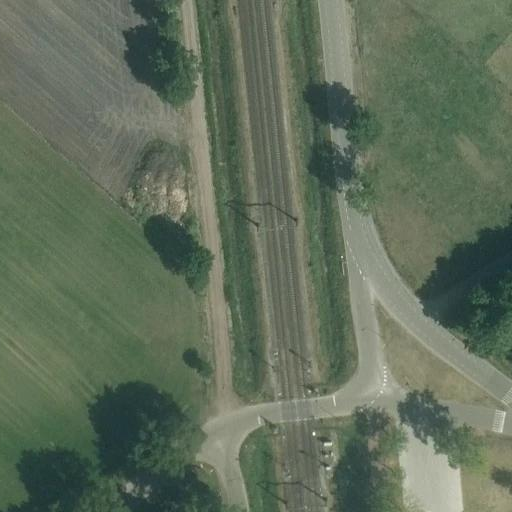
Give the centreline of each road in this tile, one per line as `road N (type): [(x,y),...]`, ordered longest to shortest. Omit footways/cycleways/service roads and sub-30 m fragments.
road 1 (track): [(222,426),(185,0)]
road 2 (tertiary): [(362,251),(329,0)]
road 3 (tertiary): [(511,396),(381,283),(362,251)]
road 4 (unclassified): [(222,426),(373,400)]
road 5 (unclassified): [(373,400),(357,279),(362,251)]
road 6 (unclassified): [(511,424),(373,400)]
road 7 (unclassified): [(112,511),(222,426)]
